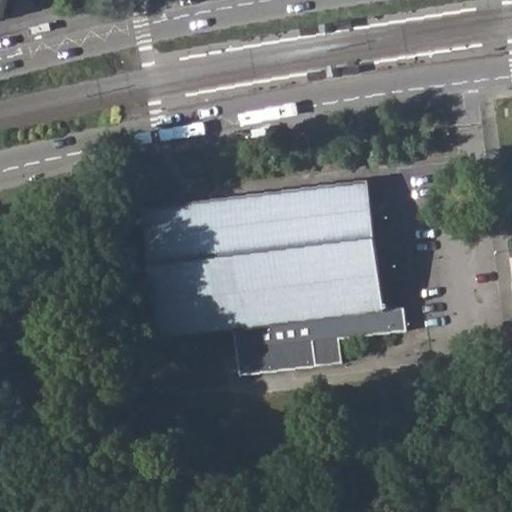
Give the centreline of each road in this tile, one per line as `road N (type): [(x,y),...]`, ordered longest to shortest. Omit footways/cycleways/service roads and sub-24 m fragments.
road 1 (secondary): [(0,159),(343,87),(511,66)]
road 2 (secondary): [(322,0),(0,64)]
